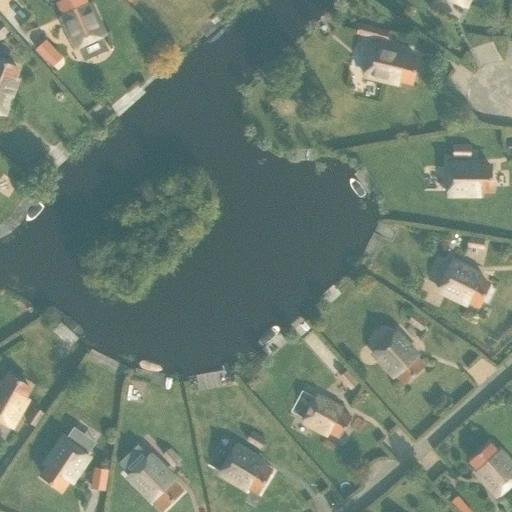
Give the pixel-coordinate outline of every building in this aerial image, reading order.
[(18,0),(4,0),(12,8),(20,2),(18,0)] [(82,0),(62,0),(60,1),(70,22),(65,24),(76,48),(104,35),(90,3),(85,5),(82,0)] [(30,16),(21,5),(5,19),(14,30),(30,16)] [(1,23),(0,23),(0,39),(9,32),(1,23)] [(379,27),(362,24),(359,37),(377,40),(379,27)] [(50,63),(59,55),(46,40),(37,48),(50,63)] [(396,50),(371,45),(364,75),(398,83),(399,78),(413,81),(417,61),(395,55),(396,50)] [(0,60),(0,112),(4,114),(16,81),(11,79),(16,66),(0,60)] [(454,146),(454,158),(471,157),(471,145),(454,146)] [(491,189),(491,168),(470,168),(470,163),(447,163),(447,194),(480,194),(480,189),(491,189)] [(469,237),(468,248),(484,250),(486,239),(469,237)] [(438,289),(467,303),(469,299),(480,304),(489,285),(470,276),(472,271),(451,261),(438,289)] [(414,313),(408,322),(423,332),(429,323),(414,313)] [(394,376),(398,373),(406,382),(421,368),(407,352),(411,349),(396,331),(373,352),(394,376)] [(359,382),(368,374),(355,361),(347,370),(359,382)] [(346,372),(339,379),(351,392),(358,385),(346,372)] [(23,406),(18,404),(29,386),(10,375),(4,386),(0,383),(0,420),(11,426),(23,406)] [(331,407),(333,403),(317,394),(303,422),(327,435),(328,431),(340,437),(351,417),(331,407)] [(33,406),(24,420),(35,428),(44,414),(33,406)] [(252,431),(245,442),(260,451),(267,440),(252,431)] [(60,489),(72,472),(76,474),(89,455),(64,438),(45,464),(49,467),(43,477),(60,489)] [(511,482),(511,465),(499,451),(496,454),(488,445),(472,459),(486,475),(482,478),(498,496),(511,482)] [(270,472),(252,462),(255,457),(235,446),(219,473),(247,489),(249,485),(260,491),(270,472)] [(170,448),(161,457),(173,469),(182,460),(170,448)] [(180,492),(164,476),(168,472),(150,454),(127,475),(152,501),(156,497),(165,507),(180,492)] [(106,475),(97,474),(95,491),(104,492),(106,475)] [(458,496),(450,502),(459,511),(465,511),(470,508),(458,496)]
